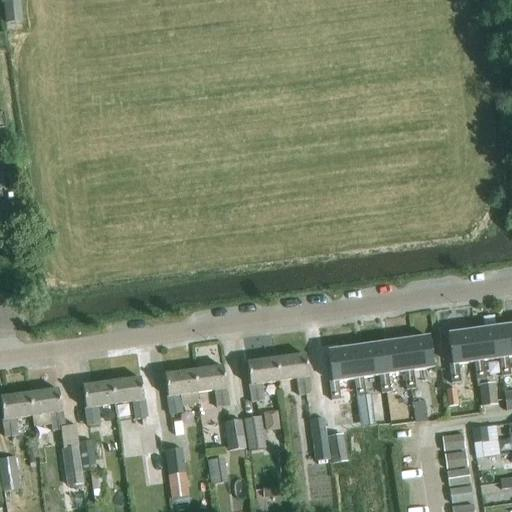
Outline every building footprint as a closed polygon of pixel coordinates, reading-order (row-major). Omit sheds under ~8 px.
[(2,0),(6,24),(23,22),(19,0),(2,0)] [(0,202),(0,225),(0,227),(27,223),(23,198),(0,202)] [(508,359),(511,359),(511,327),(495,330),(499,361),(501,378),(511,377),(508,359)] [(470,333),(474,364),(477,382),(479,381),(483,408),(497,406),(495,386),(487,387),(484,363),(499,361),(495,330),(470,333)] [(474,364),(470,333),(448,336),(452,366),(449,366),(451,385),(461,384),(459,366),(474,364)] [(429,340),(400,343),(405,374),(407,391),(416,389),(413,372),(433,370),(429,340)] [(389,376),(405,374),(400,343),(375,347),(380,377),(382,395),(382,396),(386,431),(396,429),(389,376)] [(363,379),(380,377),(375,347),(350,350),(354,381),(361,428),(375,426),(371,395),(366,396),(363,379)] [(338,383),(354,381),(350,350),(328,353),(331,382),(330,385),(332,403),(341,401),(338,383)] [(276,361),(279,383),(297,381),(299,400),(312,398),(306,357),(276,361)] [(261,386),(279,383),(276,361),(246,365),(251,405),(264,403),(261,386)] [(197,372),(200,395),(215,393),(218,410),(230,409),(224,368),(197,372)] [(170,416),(182,415),(180,398),(200,395),(197,372),(164,377),(170,416)] [(141,379),(111,384),(114,406),(132,403),(134,420),(147,418),(141,379)] [(97,408),(114,406),(111,384),(82,388),(86,410),(85,410),(87,428),(100,426),(97,408)] [(28,396),(31,418),(49,415),(52,432),(65,431),(59,391),(28,396)] [(31,418),(28,396),(0,399),(0,401),(3,422),(2,422),(5,440),(18,438),(15,420),(31,418)] [(284,409),(269,411),(271,429),(286,427),(284,409)] [(425,411),(414,412),(416,423),(427,421),(425,411)] [(243,421),(248,453),(265,450),(260,418),(243,421)] [(309,422),(314,461),(329,459),(323,420),(309,422)] [(224,424),(228,452),(245,449),(241,421),(224,424)] [(483,459),(480,443),(487,442),(485,428),(471,430),(475,460),(483,459)] [(347,463),(343,435),(327,438),(331,465),(347,463)] [(462,436),(442,438),(443,453),(464,451),(462,436)] [(78,444),(83,472),(95,471),(91,442),(78,444)] [(77,449),(61,451),(67,487),(83,485),(77,449)] [(189,498),(181,450),(163,453),(171,501),(189,498)] [(466,468),(465,453),(444,456),(446,470),(466,468)] [(0,460),(0,479),(4,511),(22,511),(15,459),(0,460)] [(207,462),(210,486),(227,483),(223,459),(207,462)] [(99,487),(111,483),(108,469),(95,473),(99,487)] [(469,485),(467,470),(446,473),(448,488),(469,485)] [(511,490),(511,480),(499,482),(501,492),(511,490)] [(451,505),(472,503),(470,488),(449,491),(451,505)]
